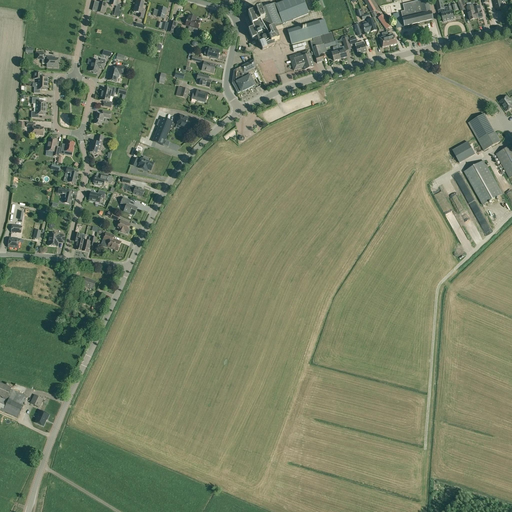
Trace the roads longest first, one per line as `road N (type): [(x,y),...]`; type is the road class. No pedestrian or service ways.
road 1 (residential): [(240,111),(312,78),(511,27)]
road 2 (track): [(511,214),(439,284),(425,448)]
road 3 (unclassified): [(27,511),(128,266)]
road 4 (residential): [(128,266),(175,173),(240,111)]
road 5 (unclassified): [(240,111),(226,89),(234,18),(189,0)]
road 6 (residential): [(65,260),(88,166),(81,134)]
